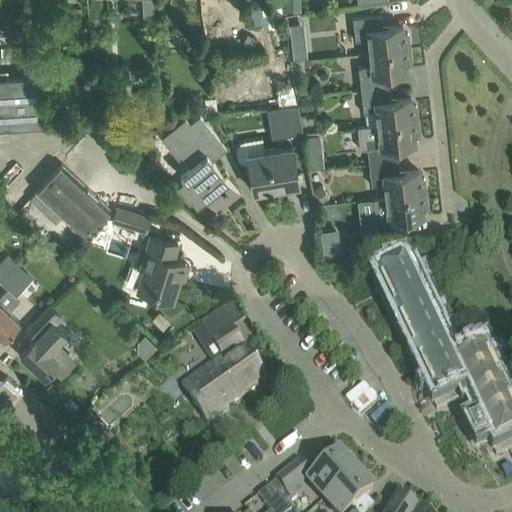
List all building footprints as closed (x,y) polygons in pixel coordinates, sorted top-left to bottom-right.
[(218,11),(216,0),(200,0),(201,12),(218,11)] [(381,14),(352,17),(354,38),(367,37),(369,51),(409,47),(407,32),(403,32),(402,24),(382,27),(381,14)] [(411,62),(409,47),(369,51),(370,64),(358,66),(360,89),(389,86),(387,72),(407,70),(406,62),(411,62)] [(0,76),(0,126),(44,124),(41,74),(0,76)] [(390,99),(389,86),(360,89),(363,112),(375,111),(377,124),(417,119),(415,104),(411,105),(410,97),(390,99)] [(282,107),(287,137),(303,134),(298,106),(282,107)] [(226,147),(200,114),(189,123),(186,119),(182,122),(168,133),(160,140),(178,161),(181,158),(190,168),(181,176),(186,182),(178,189),(189,202),(191,201),(197,207),(208,199),(217,210),(239,192),(212,159),(226,147)] [(167,118),(165,129),(168,133),(182,122),(178,118),(167,118)] [(419,134),(417,119),(377,124),(378,137),(366,138),(368,161),(397,158),(395,145),(415,142),(414,135),(419,134)] [(320,134),(306,136),(309,166),(323,164),(320,134)] [(292,147),(264,152),(261,137),(244,141),(241,142),(238,145),(237,149),(237,153),(238,157),(240,160),(242,162),(245,162),(248,162),(253,190),(268,188),(268,190),(272,189),(272,187),(298,183),(292,147)] [(340,137),(321,145),(327,159),(345,152),(340,137)] [(398,172),(397,158),(368,161),(371,185),(383,183),(385,196),(425,192),(424,177),(419,177),(418,169),(398,172)] [(112,209),(61,162),(34,192),(85,238),(112,209)] [(23,178),(35,188),(46,174),(34,164),(23,178)] [(427,207),(425,192),(385,196),(386,209),(374,211),(376,234),(405,231),(404,217),(423,215),(423,207),(427,207)] [(0,214),(9,204),(0,195),(0,214)] [(117,207),(113,221),(146,231),(150,217),(117,207)] [(336,228),(319,230),(324,258),(340,254),(336,228)] [(145,268),(138,289),(172,300),(179,277),(181,277),(185,263),(172,259),(177,243),(151,235),(141,267),(145,268)] [(0,261),(0,282),(1,283),(17,265),(6,255),(0,261)] [(403,262),(375,275),(382,288),(386,286),(393,301),(389,303),(401,329),(405,327),(412,342),(408,344),(420,369),(424,367),(431,382),(427,384),(434,397),(430,399),(436,410),(467,395),(435,331),(444,327),(437,311),(428,315),(416,290),(425,286),(421,278),(417,271),(409,275),(403,262)] [(32,279),(17,265),(1,283),(6,288),(0,294),(0,334),(3,338),(18,322),(7,312),(19,300),(15,297),(32,279)] [(60,375),(73,361),(55,345),(66,332),(57,323),(62,318),(48,305),(26,328),(35,337),(19,353),(44,376),(52,368),(60,375)] [(231,329),(202,348),(211,364),(181,387),(207,425),(226,412),(224,409),(266,381),(231,329)] [(145,333),(138,340),(138,350),(146,357),(157,345),(145,333)] [(481,335),(450,350),(471,393),(481,415),(491,434),(495,442),(490,445),(495,456),(508,450),(511,448),(511,436),(511,435),(511,434),(511,418),(505,403),(508,401),(496,376),(492,378),(485,362),(489,361),(483,348),(487,346),(481,335)] [(89,408),(79,416),(88,426),(97,418),(89,408)] [(476,418),(466,423),(475,441),(481,438),(485,437),(476,418)] [(306,483),(322,500),(354,471),(338,454),(306,483)] [(282,491),(289,499),(301,489),(298,484),(309,475),(299,463),(275,482),(283,491),(282,491)] [(372,491),(354,471),(322,500),(333,511),(351,511),(350,510),(372,491)] [(283,491),(275,482),(267,488),(274,497),(278,494),(282,491),(283,491)] [(257,496),(269,511),(289,511),(291,511),(278,494),(274,497),(267,488),(257,496)] [(416,511),(417,511),(416,511),(415,511),(397,499),(387,511),(416,511)]
